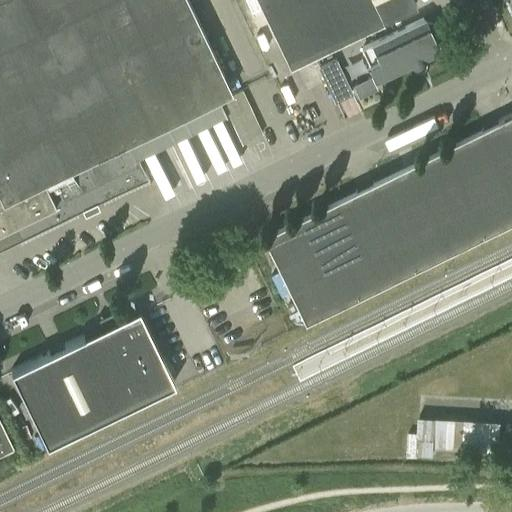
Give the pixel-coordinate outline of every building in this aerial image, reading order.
[(0,0),(0,247),(147,176),(128,138),(141,132),(155,125),(172,117),(195,106),(209,99),(232,88),(189,0),(0,0)] [(416,3),(414,0),(257,0),(289,65),(416,3)] [(379,79),(438,50),(430,34),(434,31),(435,28),(435,23),(432,20),(428,19),(424,21),(423,18),(363,47),(379,79)] [(336,58),(317,67),(334,101),(352,92),(336,58)] [(355,83),(362,97),(380,88),(373,74),(355,83)] [(222,98),(243,141),(263,131),(242,88),(222,98)] [(266,235),(309,322),(511,220),(511,113),(491,124),(483,127),(373,182),(366,186),(358,189),(266,235)] [(140,313),(138,308),(10,370),(46,443),(174,382),(140,313)] [(408,433),(407,455),(417,455),(417,452),(433,453),(433,446),(499,449),(500,420),(419,416),(418,433),(408,433)] [(0,450),(13,444),(0,418),(0,450)]
